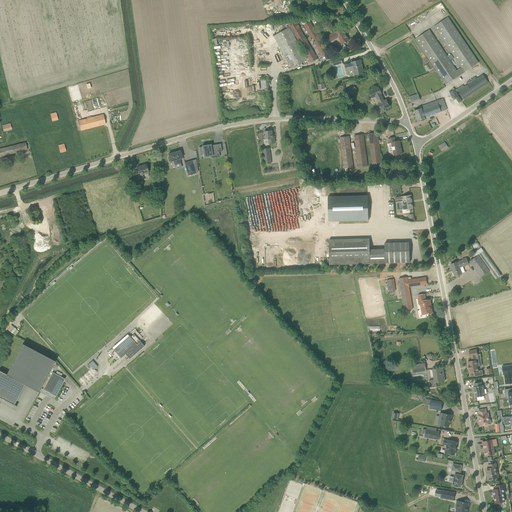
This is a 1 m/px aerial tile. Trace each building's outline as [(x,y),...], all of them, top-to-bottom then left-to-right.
[(430,30),(416,39),(446,85),(479,62),(448,17),(434,27),(461,68),(457,70),(430,30)] [(310,21),(304,25),(322,57),(329,53),(310,21)] [(311,63),(318,59),(296,22),(290,26),(311,63)] [(274,36),(291,68),(307,59),(290,28),(274,36)] [(349,41),(342,28),(335,32),(335,33),(328,37),(332,42),(339,38),(342,45),(345,43),(346,43),(346,42),(349,41)] [(362,66),(360,60),(351,62),(352,64),(345,65),(347,71),(353,69),(355,75),(362,73),(360,66),(362,66)] [(458,91),(464,99),(488,82),(483,74),(483,75),(458,91)] [(384,101),(381,94),(382,93),(379,88),(370,92),(372,98),(376,96),(379,103),(379,104),(380,106),(375,109),(378,115),(387,111),(386,109),(390,107),(387,100),(384,101)] [(452,98),(459,96),(456,89),(450,92),(452,98)] [(419,93),(410,97),(413,103),(421,99),(419,93)] [(426,117),(435,114),(445,110),(442,103),(444,103),(443,99),(422,106),(422,108),(414,111),(418,121),(426,118),(426,117)] [(81,130),(106,124),(103,115),(79,121),(81,130)] [(511,161),(481,116),(471,123),(496,160),(497,159),(511,181),(511,161)] [(272,131),(264,132),(265,135),(264,135),(264,136),(265,136),(265,139),(268,139),(269,144),(275,143),(274,134),(272,135),(272,131)] [(378,133),(368,134),(373,165),(382,164),(378,133)] [(368,166),(364,134),(354,135),(358,167),(368,166)] [(353,168),(349,136),(340,137),(344,169),(353,168)] [(391,143),(394,155),(402,154),(399,141),(395,142),(395,138),(389,139),(390,143),(391,143)] [(448,148),(445,142),(439,146),(442,151),(448,148)] [(0,156),(28,150),(26,143),(0,149),(0,156)] [(204,157),(211,156),(216,156),(215,153),(222,152),(221,144),(199,147),(200,155),(203,155),(204,157)] [(271,163),(270,152),(270,148),(263,149),(265,164),(271,163)] [(179,159),(182,158),(180,151),(168,154),(169,157),(168,158),(169,161),(170,161),(170,162),(174,161),(175,165),(180,163),(179,159)] [(185,163),(188,175),(196,173),(192,161),(185,163)] [(149,173),(146,164),(137,167),(138,170),(134,171),(137,180),(143,178),(142,175),(149,173)] [(369,218),(368,192),(327,193),(328,219),(369,218)] [(315,225),(326,223),(322,195),(311,197),(315,225)] [(396,203),(399,202),(398,201),(402,200),(404,209),(412,208),(411,200),(412,200),(411,195),(402,197),(395,198),(396,203)] [(370,264),(370,250),(369,239),(329,240),(330,265),(370,264)] [(385,263),(410,263),(409,243),(385,243),(385,263)] [(470,261),(481,277),(490,271),(479,255),(470,261)] [(458,262),(451,264),(455,276),(462,274),(460,267),(469,264),(467,258),(462,259),(463,260),(458,262)] [(399,278),(405,311),(413,309),(409,287),(427,284),(426,277),(408,280),(408,277),(399,278)] [(423,315),(432,313),(430,300),(425,300),(424,294),(418,295),(420,305),(421,305),(423,315)] [(156,303),(139,317),(147,327),(159,317),(169,329),(174,325),(156,303)] [(14,326),(10,331),(15,335),(19,331),(14,326)] [(117,360),(125,354),(130,359),(144,346),(140,341),(143,338),(135,329),(127,335),(109,351),(117,360)] [(0,370),(0,395),(15,404),(25,384),(39,392),(55,361),(23,344),(7,374),(0,370)] [(477,350),(469,351),(470,357),(471,357),(472,361),(468,361),(469,366),(468,366),(469,369),(470,373),(479,372),(476,360),(475,356),(478,355),(477,350)] [(98,364),(103,358),(100,356),(95,361),(98,364)] [(89,364),(94,370),(98,367),(92,361),(89,364)] [(413,373),(426,370),(425,364),(412,366),(413,373)] [(511,365),(502,367),(503,375),(504,375),(506,384),(511,383),(511,365)] [(443,373),(442,368),(433,369),(435,380),(429,380),(431,388),(437,387),(436,382),(443,381),(442,374),(443,373)] [(56,396),(63,382),(64,380),(65,379),(52,372),(43,390),(56,396)] [(482,386),(481,382),(474,383),(475,387),(474,387),(475,397),(476,398),(485,396),(485,394),(487,394),(486,389),(484,390),(483,385),(482,386)] [(430,408),(441,410),(442,402),(431,400),(430,408)] [(489,420),(488,413),(487,413),(486,409),(479,410),(480,415),(478,415),(480,426),(490,424),(491,424),(490,420),(489,420)] [(451,422),(451,420),(452,415),(442,413),(442,414),(440,413),(440,417),(442,417),(440,426),(443,426),(443,427),(446,428),(447,427),(449,427),(450,422),(451,422)] [(425,437),(438,439),(439,432),(426,430),(425,437)] [(448,440),(448,441),(444,440),(443,444),(447,445),(445,454),(454,455),(457,442),(448,440)] [(483,441),(484,449),(484,450),(484,451),(484,452),(485,456),(495,455),(492,440),(483,441)] [(493,479),(498,478),(496,463),(488,465),(489,468),(487,469),(488,475),(487,475),(488,480),(489,479),(489,480),(489,481),(493,480),(493,479)] [(452,477),(451,481),(453,482),(453,486),(461,487),(463,475),(459,475),(460,472),(461,466),(453,464),(452,471),(456,471),(455,474),(454,478),(452,477)] [(504,484),(496,486),(496,489),(493,490),(494,495),(494,496),(494,498),(495,503),(498,503),(498,504),(499,505),(500,505),(502,505),(502,504),(503,503),(503,502),(505,501),(503,493),(505,492),(504,484)] [(455,493),(442,491),(441,498),(453,500),(455,493)] [(458,501),(458,504),(457,504),(456,508),(457,508),(456,511),(466,511),(469,503),(457,501),(458,501)]
